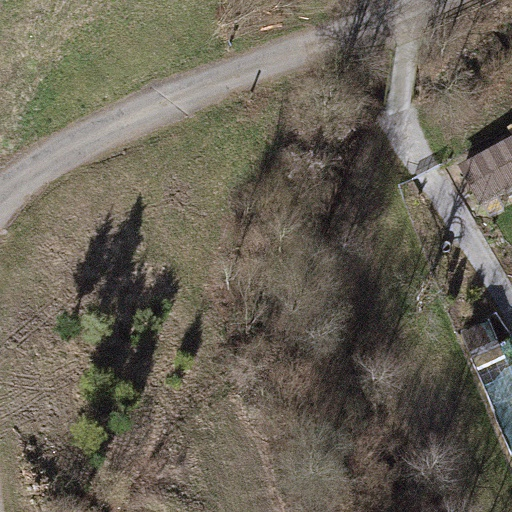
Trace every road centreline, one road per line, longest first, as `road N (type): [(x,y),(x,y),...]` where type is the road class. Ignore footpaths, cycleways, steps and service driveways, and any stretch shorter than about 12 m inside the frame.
road 1 (residential): [(0,200),(26,178),(442,0)]
road 2 (track): [(511,310),(399,114),(417,11)]
